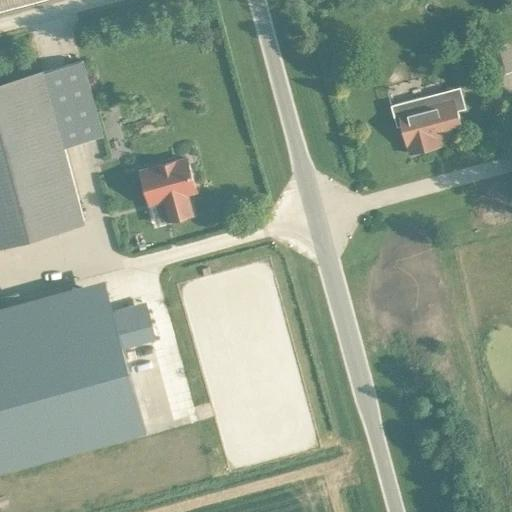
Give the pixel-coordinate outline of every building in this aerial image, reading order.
[(123,18),(80,27),(86,55),(129,46),(123,18)] [(491,73),(511,66),(511,58),(507,39),(483,46),(491,73)] [(41,71),(56,126),(95,116),(80,60),(41,71)] [(0,238),(80,217),(56,126),(41,71),(40,68),(0,78),(0,238)] [(405,142),(407,150),(429,144),(427,136),(460,127),(451,95),(425,102),(422,93),(388,102),(394,123),(399,122),(404,142),(405,142)] [(146,200),(160,197),(166,218),(189,212),(183,190),(193,188),(184,155),(173,158),(152,163),(152,164),(138,168),(146,200)] [(152,336),(143,304),(113,313),(121,344),(152,336)] [(0,462),(138,424),(106,308),(0,337),(0,462)]
